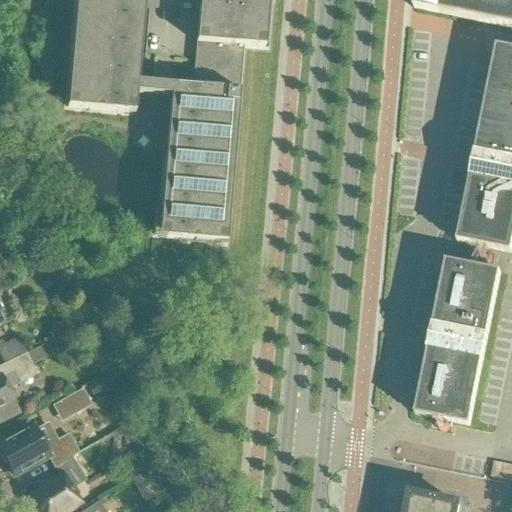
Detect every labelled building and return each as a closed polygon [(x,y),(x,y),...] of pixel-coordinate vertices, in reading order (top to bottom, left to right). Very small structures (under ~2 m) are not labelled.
[(76,0),(67,110),(128,115),(137,0),(76,0)] [(165,241),(226,246),(243,49),(264,51),(268,0),(199,0),(192,90),(178,89),(165,241)] [(511,0),(416,0),(415,11),(511,30),(511,0)] [(474,165),(458,245),(511,255),(511,52),(498,49),(496,55),(474,165)] [(453,425),(470,428),(501,275),(447,264),(433,331),(432,337),(416,417),(453,425)] [(0,357),(4,366),(25,355),(18,340),(3,348),(1,343),(0,343),(0,357)] [(25,355),(4,366),(4,367),(0,368),(0,424),(20,415),(8,391),(36,377),(32,368),(56,356),(50,345),(26,356),(25,355)] [(83,393),(53,409),(61,424),(90,408),(83,393)] [(48,459),(54,471),(73,459),(80,455),(70,437),(46,450),(35,430),(32,431),(29,430),(22,434),(21,437),(0,448),(0,452),(0,453),(0,457),(3,464),(7,465),(14,478),(48,459)] [(73,459),(54,471),(59,480),(27,500),(34,511),(71,511),(81,506),(66,484),(82,474),(73,459)] [(459,511),(460,508),(440,504),(440,502),(431,501),(431,502),(410,498),(407,511),(459,511)]
